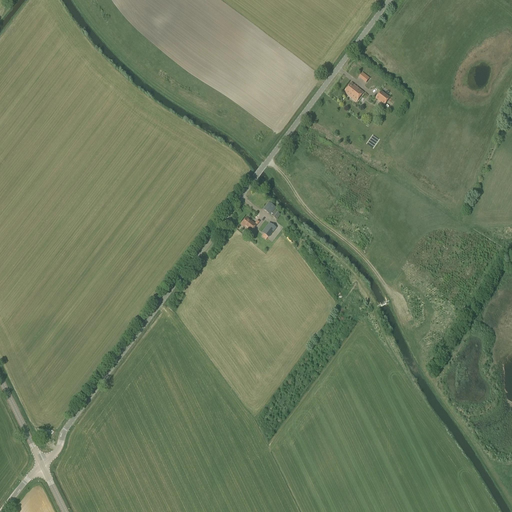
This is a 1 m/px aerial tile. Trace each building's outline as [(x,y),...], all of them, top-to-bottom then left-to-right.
[(356,102),(363,93),(351,84),(344,93),(356,102)] [(384,106),(390,98),(381,91),(375,99),(384,106)] [(270,215),(276,208),(269,203),(263,210),(270,215)] [(276,220),(280,215),(275,211),(271,216),(276,220)] [(255,224),(252,221),(247,217),(241,225),(251,233),(259,222),(258,221),(255,224)] [(276,229),(269,223),(267,226),(274,232),(276,229)]
